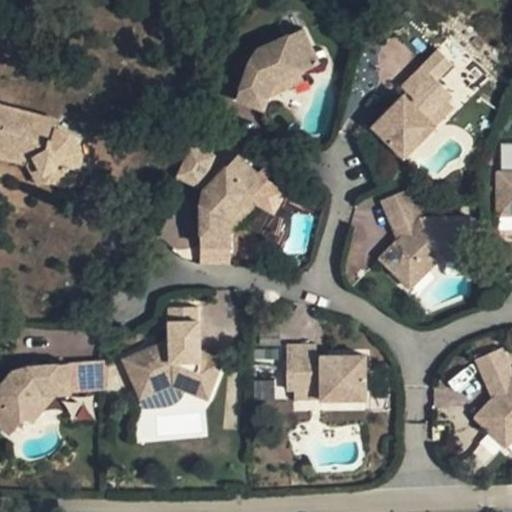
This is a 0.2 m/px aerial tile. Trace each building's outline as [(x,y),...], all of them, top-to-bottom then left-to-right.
[(262,109),(266,97),(271,83),(299,72),(318,64),(302,28),(256,48),(249,58),(233,99),(262,109)] [(402,157),(434,125),(427,118),(445,100),(450,95),(421,66),(400,87),(406,92),(371,127),(402,157)] [(271,83),(266,97),(301,82),(299,72),(271,83)] [(434,125),(452,108),(445,100),(427,118),(434,125)] [(26,160),(24,164),(30,165),(38,161),(51,180),(67,186),(72,168),(80,170),(81,156),(76,145),(66,133),(55,130),(57,122),(0,106),(0,147),(19,154),(26,160)] [(0,156),(24,164),(26,160),(19,154),(0,147),(0,156)] [(228,244),(229,232),(230,216),(250,196),(264,181),(237,154),(202,188),(198,204),(199,244),(228,244)] [(511,174),(497,174),(497,215),(511,215),(511,174)] [(419,219),(408,190),(380,201),(395,240),(379,258),(408,288),(436,260),(470,260),(470,218),(419,219)] [(230,216),(229,232),(256,203),(250,196),(230,216)] [(206,398),(222,359),(196,349),(195,306),(166,307),(167,338),(122,358),(141,397),(170,384),(206,398)] [(284,389),(291,388),(316,387),(317,399),(362,397),(361,353),(324,356),(324,364),(313,365),(311,344),(282,346),(284,389)] [(511,373),(499,347),(474,359),(490,398),(473,417),(503,446),(511,436),(511,373)] [(0,424),(8,432),(17,422),(41,393),(56,392),(69,392),(66,361),(27,363),(10,369),(0,380),(0,424)] [(254,398),(270,399),(271,383),(255,382),(254,398)] [(316,387),(291,388),(292,400),(317,399),(316,387)] [(41,393),(17,422),(32,421),(56,392),(41,393)]
